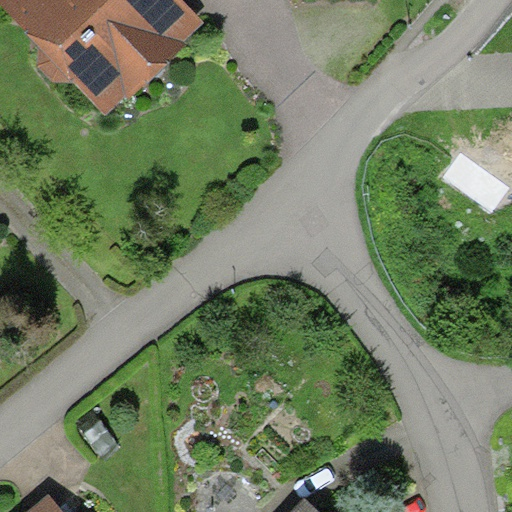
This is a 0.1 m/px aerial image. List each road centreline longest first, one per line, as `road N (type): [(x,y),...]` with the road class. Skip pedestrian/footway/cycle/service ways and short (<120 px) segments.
road 1 (residential): [(289,205),(0,442)]
road 2 (residential): [(289,205),(322,127),(374,55),(433,0)]
road 3 (residential): [(427,397),(289,205)]
road 4 (residential): [(463,511),(427,397)]
